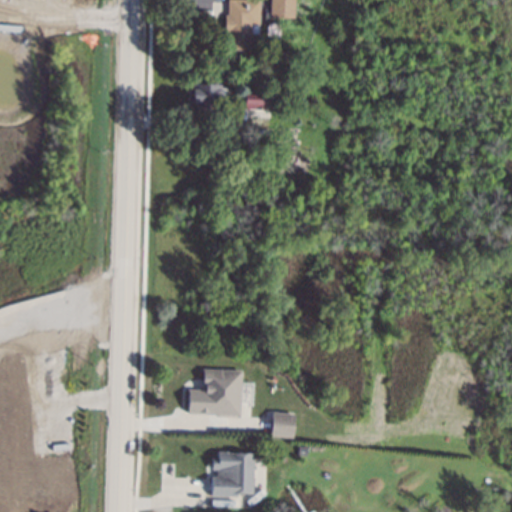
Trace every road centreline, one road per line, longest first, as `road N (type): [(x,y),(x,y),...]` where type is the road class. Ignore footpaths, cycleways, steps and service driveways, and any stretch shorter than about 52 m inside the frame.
road 1 (secondary): [(133,0),(117,511)]
road 2 (residential): [(133,19),(0,14)]
road 3 (residential): [(123,309),(42,311),(0,324)]
